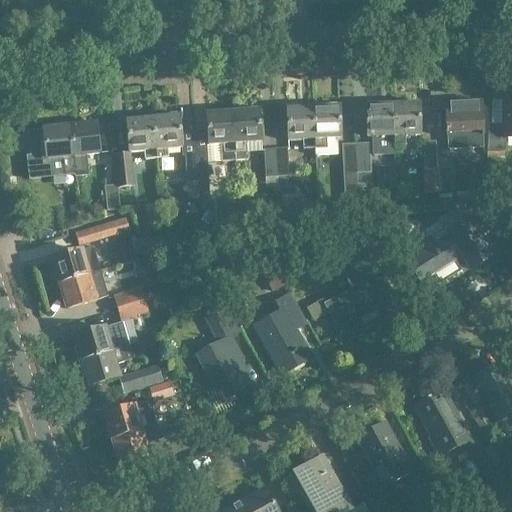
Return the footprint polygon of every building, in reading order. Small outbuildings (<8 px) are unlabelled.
[(511,101),(504,102),(504,127),(488,127),(486,156),(504,156),(504,142),(511,141),(511,101)] [(462,134),(482,133),(480,102),(445,104),(447,139),(462,139),(462,134)] [(339,107),(335,107),(335,105),(324,105),(324,108),(312,108),(313,149),(313,158),(325,157),(325,152),(336,152),(336,140),(340,140),(339,107)] [(419,105),(392,106),(393,147),(405,147),(405,138),(420,137),(419,105)] [(301,150),(313,149),(312,108),(300,108),(300,106),(289,106),(289,109),(285,109),(286,141),(301,141),(301,150)] [(393,147),(392,106),(366,107),(367,139),(372,139),(372,155),(393,155),(393,147)] [(233,113),(236,161),(248,161),(247,144),(261,143),(259,111),(255,111),(255,108),(244,109),(245,112),(233,113)] [(209,115),(206,115),(208,147),(221,146),(222,162),(236,161),(233,113),(221,113),(221,111),(209,112),(209,115)] [(168,150),(181,148),(178,116),(176,116),(175,114),(164,115),(165,117),(153,118),(157,159),(168,158),(168,150)] [(157,159),(153,118),(141,119),(140,117),(129,118),(130,121),(126,121),(128,153),(144,152),(145,160),(157,159)] [(70,128),(75,174),(76,178),(88,177),(87,166),(98,164),(97,154),(100,154),(96,125),(70,128)] [(185,150),(204,148),(202,127),(183,129),(185,150)] [(51,159),(62,158),(64,176),(75,174),(70,128),(28,132),(31,161),(27,162),(29,180),(53,177),(51,159)] [(436,170),(436,169),(434,142),(422,143),(424,171),(436,170)] [(369,146),(356,147),(357,175),(370,174),(369,146)] [(344,175),(357,175),(356,147),(343,147),(344,175)] [(287,149),(275,150),(277,178),(288,177),(287,149)] [(265,179),(277,178),(275,150),(264,151),(265,179)] [(117,187),(132,185),(131,173),(126,174),(124,154),(113,155),(116,184),(117,187)] [(206,156),(195,157),(197,184),(208,184),(206,156)] [(186,185),(197,184),(195,157),(184,157),(186,185)] [(450,168),(436,169),(436,170),(439,207),(450,206),(450,194),(452,194),(450,168)] [(371,184),(370,174),(357,175),(358,184),(369,184),(371,184)] [(107,210),(119,208),(117,187),(116,184),(105,186),(107,210)] [(429,239),(413,249),(403,255),(420,282),(463,256),(471,270),(498,253),(494,247),(504,240),(482,203),(455,206),(465,222),(447,234),(449,237),(434,246),(429,239)] [(78,208),(68,208),(69,221),(79,220),(78,208)] [(158,214),(142,216),(143,232),(159,230),(158,214)] [(351,228),(365,252),(381,243),(368,219),(351,228)] [(126,220),(116,223),(76,234),(79,247),(129,233),(126,220)] [(140,256),(162,253),(161,240),(139,242),(140,256)] [(56,285),(89,276),(82,251),(52,260),(55,272),(53,272),(56,285)] [(348,270),(358,288),(325,306),(346,344),(401,313),(370,258),(348,270)] [(108,297),(100,272),(89,276),(56,285),(60,298),(63,297),(66,309),(108,297)] [(273,293),(284,287),(275,272),(265,278),(273,293)] [(113,298),(116,310),(144,302),(140,289),(113,298)] [(252,323),(239,296),(233,299),(235,305),(228,308),(239,329),(252,323)] [(276,304),(282,314),(255,330),(282,376),(310,360),(293,332),(305,326),(288,297),(276,304)] [(144,302),(116,310),(120,322),(148,314),(144,302)] [(205,321),(218,346),(197,357),(216,394),(219,392),(227,406),(255,391),(235,355),(237,354),(227,336),(238,329),(227,309),(205,321)] [(79,362),(112,353),(105,328),(74,337),(78,349),(75,350),(79,362)] [(122,350),(112,353),(79,362),(83,375),(86,374),(89,387),(119,378),(115,365),(140,358),(137,346),(122,350)] [(511,386),(511,387),(498,365),(474,379),(498,422),(511,415),(511,417),(511,386)] [(124,395),(162,384),(157,367),(119,378),(124,395)] [(170,383),(150,390),(154,403),(174,397),(170,383)] [(440,458),(470,442),(443,393),(415,409),(433,440),(431,441),(440,458)] [(141,432),(153,428),(165,425),(167,425),(167,424),(170,424),(168,418),(164,420),(162,413),(137,420),(134,407),(105,415),(109,428),(105,429),(108,440),(112,439),(112,440),(141,432)] [(196,419),(179,424),(177,425),(182,445),(206,438),(201,418),(196,419)] [(165,425),(153,428),(156,441),(170,437),(167,425),(165,425)] [(375,494),(410,474),(383,426),(357,441),(374,473),(366,478),(375,494)] [(141,432),(112,440),(116,453),(112,454),(115,464),(119,463),(120,465),(148,457),(141,432)] [(476,459),(497,494),(511,485),(511,481),(493,449),(476,459)] [(351,511),(322,460),(291,478),(310,511),(351,511)] [(447,511),(433,486),(420,494),(429,511),(447,511)] [(274,511),(263,492),(227,511),(274,511)]
